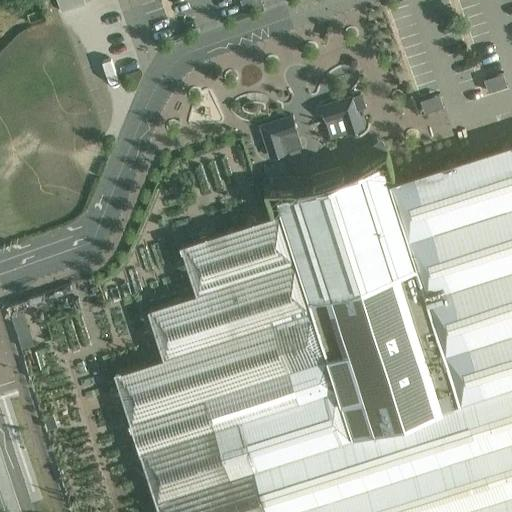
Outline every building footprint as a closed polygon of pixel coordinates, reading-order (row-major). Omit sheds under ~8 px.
[(57,0),(61,11),(87,2),(85,0),(57,0)] [(89,34),(111,29),(108,16),(86,20),(89,34)] [(58,100),(24,121),(46,156),(80,134),(58,100)] [(297,120),(293,132),(309,138),(313,126),(297,120)] [(116,371),(115,371),(160,511),(511,511),(511,140),(398,177),(390,179),(389,174),(388,173),(385,161),(362,169),(361,169),(345,174),(342,175),(341,173),(340,171),(338,169),(336,168),(334,167),(332,167),(329,167),(327,167),(325,168),(323,170),(321,171),(320,173),(319,175),(319,178),(319,180),(319,182),(317,183),(300,188),(277,196),(280,207),(280,208),(281,210),(266,215),(264,216),(182,242),(197,291),(149,307),(164,355),(116,371)]
